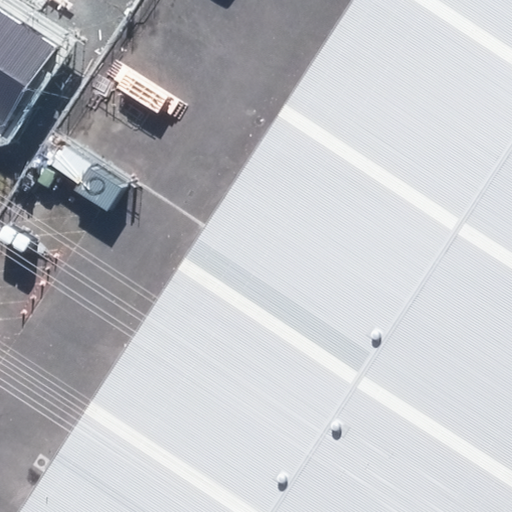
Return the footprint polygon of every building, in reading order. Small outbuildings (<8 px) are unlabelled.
[(511,0),(376,0),(335,63),(511,178),(511,0)] [(237,211),(425,333),(511,199),(511,178),(335,63),(237,211)] [(0,144),(10,130),(0,123),(0,144)] [(511,199),(425,333),(511,389),(511,199)] [(136,366),(321,488),(425,333),(237,211),(136,366)] [(321,488),(358,511),(511,511),(511,389),(425,333),(321,488)] [(136,366),(43,506),(51,511),(305,511),(321,488),(136,366)] [(358,511),(321,488),(305,511),(358,511)]
